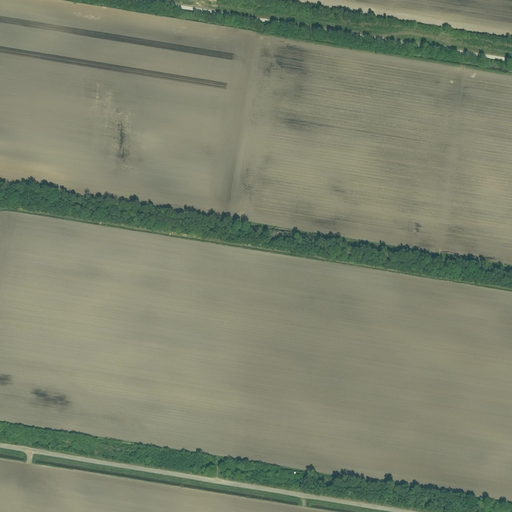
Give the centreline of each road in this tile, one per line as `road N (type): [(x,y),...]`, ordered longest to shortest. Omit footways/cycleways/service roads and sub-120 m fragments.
road 1 (track): [(424,511),(0,443)]
road 2 (track): [(511,59),(144,0)]
